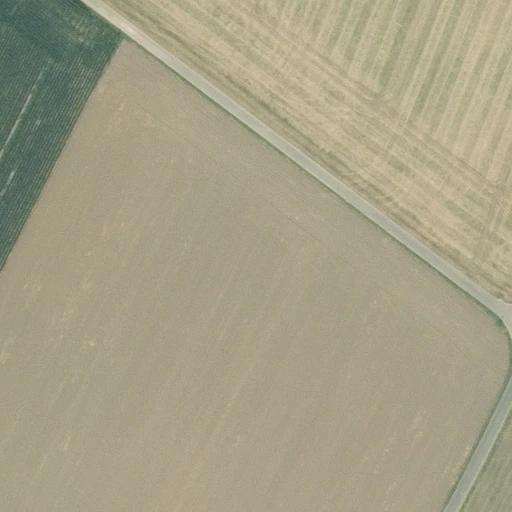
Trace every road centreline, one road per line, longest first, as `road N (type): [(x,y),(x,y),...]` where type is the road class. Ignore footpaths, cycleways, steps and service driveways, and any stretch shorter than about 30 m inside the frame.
road 1 (track): [(511,324),(85,0)]
road 2 (track): [(511,370),(446,511)]
